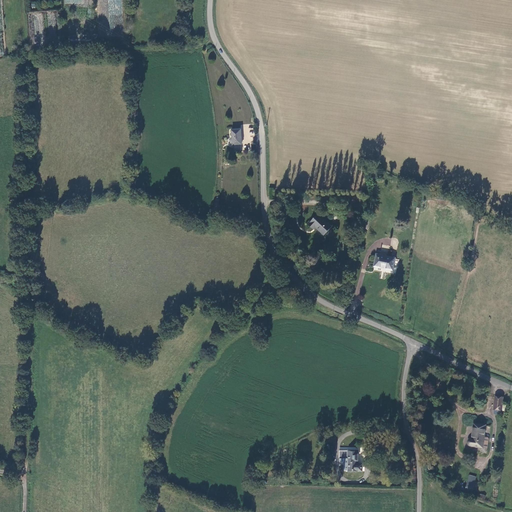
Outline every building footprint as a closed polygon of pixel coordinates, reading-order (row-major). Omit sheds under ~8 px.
[(241,152),(241,149),(240,145),(242,144),(240,129),(232,129),(233,145),(234,145),(234,152),(241,152)] [(232,218),(232,215),(220,214),(222,205),(220,205),(220,200),(217,199),(216,216),(232,218)] [(323,236),(331,227),(318,215),(308,225),(313,230),(315,227),(323,236)] [(395,259),(376,255),(374,267),(393,271),(395,259)] [(501,410),(503,396),(495,395),(493,409),(501,410)] [(483,440),(485,424),(474,423),(471,438),(470,438),(468,439),(467,440),(467,442),(468,444),(469,445),(482,446),(483,447),(483,440)] [(489,440),(483,440),(483,447),(482,446),(481,451),(488,452),(489,440)] [(358,450),(348,450),(339,450),(339,461),(343,461),(343,470),(348,470),(362,470),(362,463),(358,463),(358,450)] [(472,491),(477,477),(469,474),(464,488),(472,491)]
